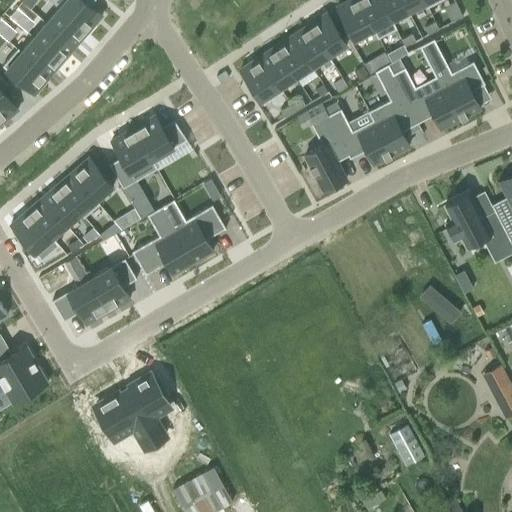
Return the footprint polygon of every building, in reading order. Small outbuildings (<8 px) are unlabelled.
[(83,0),(58,0),(54,5),(87,33),(93,25),(92,23),(99,15),(100,17),(102,16),(83,0)] [(336,6),(354,40),(373,30),(374,29),(358,0),(347,0),(348,2),(339,7),(338,5),(336,6)] [(358,0),(374,29),(373,30),(377,38),(396,29),(392,20),(391,21),(380,0),(358,0)] [(380,0),(391,21),(392,20),(408,12),(401,0),(380,0)] [(401,0),(408,12),(424,3),(425,3),(423,0),(401,0)] [(54,5),(42,19),(73,46),(78,39),(80,41),(87,33),(54,5)] [(315,19),(307,25),(328,56),(346,44),(326,12),(325,13),(324,13),(325,15),(317,21),(315,19)] [(42,19),(29,34),(62,62),(68,54),(67,53),(73,46),(42,19)] [(434,21),(423,27),(427,34),(438,28),(434,21)] [(299,32),(292,37),(311,67),(320,62),(324,69),(333,63),(328,56),(307,25),(298,30),(299,32)] [(411,33),(400,38),(404,46),(415,40),(411,33)] [(29,34),(17,49),(47,75),(53,68),(55,70),(62,62),(29,34)] [(283,40),(275,46),(295,78),(311,67),(292,37),(285,42),(283,40)] [(420,45),(419,46),(435,76),(436,76),(459,120),(460,119),(461,120),(462,119),(461,118),(466,116),(466,117),(467,116),(467,115),(480,108),(478,105),(470,91),(483,84),(484,84),(473,62),(451,72),(433,39),(420,45)] [(14,46),(0,61),(0,63),(2,66),(34,94),(43,84),(41,82),(47,75),(17,49),(14,46)] [(267,53),(260,58),(279,88),(280,88),(295,78),(275,46),(266,51),(267,53)] [(251,62),(240,69),(263,104),(283,92),(280,88),(279,88),(260,58),(252,63),(251,62)] [(375,70),(369,59),(362,63),(369,74),(375,70)] [(389,100),(367,111),(372,120),(373,119),(391,155),(406,147),(409,146),(401,131),(417,123),(392,74),(393,73),(388,64),(387,64),(375,71),(389,100)] [(364,67),(354,73),(359,81),(368,75),(364,67)] [(404,67),(393,73),(392,74),(417,123),(434,114),(441,129),(459,120),(436,76),(435,76),(414,86),(404,67)] [(341,79),(333,84),(339,92),(347,87),(341,79)] [(320,96),(327,92),(322,84),(315,89),(320,96)] [(0,89),(0,124),(0,125),(8,118),(7,116),(15,109),(16,111),(17,110),(0,89)] [(301,98),(290,104),(294,111),(305,105),(301,98)] [(290,104),(280,110),(284,117),(294,111),(290,104)] [(340,108),(328,115),(348,155),(349,158),(366,149),(374,164),(384,158),(385,159),(386,159),(385,158),(390,155),(390,157),(391,156),(391,155),(373,119),(372,120),(352,130),(347,122),(340,108)] [(142,124),(133,129),(151,160),(152,160),(187,140),(174,120),(161,127),(154,115),(141,122),(142,124)] [(322,146),(304,155),(310,166),(309,167),(309,168),(311,167),(313,171),(312,172),(312,173),(313,173),(323,190),(345,179),(346,178),(337,161),(348,155),(328,115),(311,124),(322,146)] [(121,157),(109,164),(123,188),(157,168),(152,160),(151,160),(133,129),(124,134),(123,132),(111,140),(121,157)] [(80,167),(72,173),(96,200),(113,186),(88,157),(78,165),(80,167)] [(64,177),(56,184),(81,213),(80,214),(83,217),(100,203),(96,200),(72,173),(65,179),(64,177)] [(509,198),(494,206),(511,241),(511,177),(501,183),(509,198)] [(50,192),(43,198),(67,225),(80,214),(81,213),(56,184),(49,191),(50,192)] [(469,192),(444,205),(452,219),(445,223),(454,241),(461,237),(466,247),(482,239),(489,236),(493,244),(508,237),(508,236),(494,210),(482,217),(469,192)] [(35,202),(27,209),(52,238),(53,237),(67,225),(43,198),(36,204),(35,202)] [(173,199),(160,207),(192,262),(213,250),(206,239),(225,228),(212,204),(185,220),(173,199)] [(139,238),(128,245),(145,275),(166,262),(172,273),(192,262),(160,207),(146,214),(158,235),(142,244),(139,238)] [(21,217),(11,225),(41,260),(59,245),(53,237),(52,238),(27,209),(19,216),(21,217)] [(449,263),(435,238),(425,243),(411,218),(385,232),(406,271),(423,261),(430,273),(449,263)] [(124,258),(89,278),(107,309),(115,304),(116,306),(129,299),(122,286),(136,278),(124,258)] [(454,274),(463,292),(473,288),(463,269),(454,274)] [(89,278),(51,300),(63,320),(79,311),(86,324),(99,316),(98,314),(107,309),(89,278)] [(25,345),(0,359),(0,380),(13,403),(48,383),(25,345)] [(491,347),(484,351),(488,358),(495,354),(491,347)] [(481,374),(505,418),(511,414),(511,385),(500,364),(481,374)] [(150,374),(94,406),(113,439),(133,428),(133,429),(131,430),(136,438),(138,437),(144,447),(164,435),(153,416),(169,407),(150,374)] [(196,416),(174,429),(197,467),(218,455),(196,416)] [(407,425),(389,434),(405,465),(423,455),(407,425)] [(432,506),(434,511),(459,511),(451,496),(432,506)]
